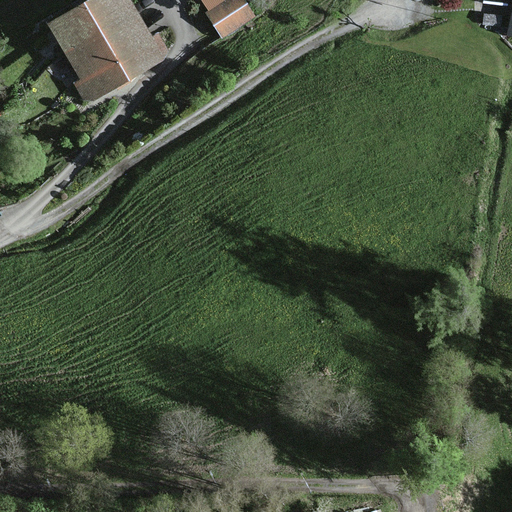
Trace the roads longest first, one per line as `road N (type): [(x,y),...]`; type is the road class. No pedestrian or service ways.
road 1 (residential): [(399,0),(288,58),(69,206),(0,240)]
road 2 (residential): [(0,484),(400,487),(412,498),(411,511)]
